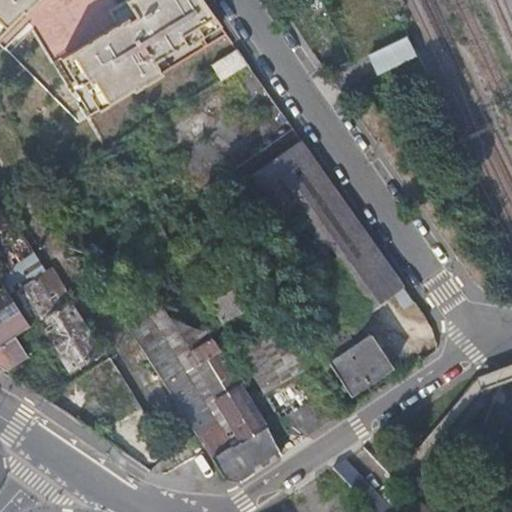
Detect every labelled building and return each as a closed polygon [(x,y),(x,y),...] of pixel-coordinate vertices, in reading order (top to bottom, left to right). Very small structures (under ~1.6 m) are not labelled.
[(0,0),(0,40),(6,47),(35,21),(101,111),(191,43),(159,0),(0,0)] [(381,70),(414,55),(418,53),(409,34),(372,51),(381,70)] [(239,50),(213,64),(221,79),(247,65),(239,50)] [(337,293),(386,259),(302,138),(240,182),(325,302),(337,293)] [(147,201),(111,141),(100,147),(136,208),(147,201)] [(0,218),(0,250),(9,266),(32,252),(17,229),(26,223),(17,208),(0,218)] [(185,265),(159,220),(152,210),(139,219),(133,211),(118,222),(125,230),(118,236),(140,271),(139,271),(151,290),(185,265)] [(224,210),(175,240),(191,266),(239,236),(224,210)] [(411,271),(397,251),(386,259),(337,293),(351,313),(411,271)] [(0,344),(69,300),(73,298),(66,286),(49,297),(34,274),(42,269),(32,252),(9,266),(0,272),(0,344)] [(259,269),(254,261),(243,267),(248,275),(259,269)] [(44,272),(42,269),(34,274),(49,297),(66,286),(53,266),(44,272)] [(237,267),(203,285),(219,314),(222,320),(249,306),(245,299),(269,286),(259,269),(248,275),(243,278),(237,267)] [(131,310),(122,315),(121,316),(226,480),(239,482),(249,476),(168,349),(199,329),(174,318),(171,318),(165,308),(151,299),(148,300),(143,292),(138,295),(142,303),(138,305),(134,297),(128,300),(133,309),(131,310)] [(138,295),(134,297),(138,305),(142,303),(138,295)] [(0,344),(0,367),(1,368),(3,370),(30,353),(29,351),(33,349),(29,343),(25,337),(31,334),(44,325),(72,370),(102,352),(69,300),(0,344)] [(307,437),(344,412),(331,390),(288,318),(239,349),(288,434),(307,437)] [(344,328),(317,346),(351,395),(393,367),(371,334),(355,345),(344,328)] [(25,337),(29,343),(35,339),(31,334),(25,337)] [(246,452),(259,469),(281,454),(267,425),(233,372),(215,339),(213,337),(189,352),(196,363),(192,365),(210,393),(246,452)] [(347,458),(334,467),(352,486),(363,475),(347,458)] [(398,511),(363,475),(352,486),(377,511),(398,511)] [(429,511),(415,500),(403,511),(429,511)]
